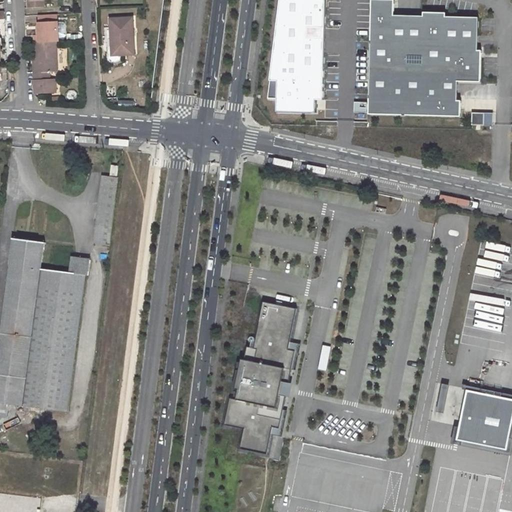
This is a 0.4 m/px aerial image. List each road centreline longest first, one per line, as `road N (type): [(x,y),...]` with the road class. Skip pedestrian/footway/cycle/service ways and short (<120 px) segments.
road 1 (primary): [(203,136),(155,511)]
road 2 (primary): [(183,511),(228,139)]
road 3 (unclassified): [(228,139),(511,198)]
road 4 (primary): [(228,139),(247,0)]
road 5 (primary): [(220,0),(203,136)]
road 6 (residential): [(92,126),(87,0)]
road 7 (residential): [(19,120),(15,0)]
